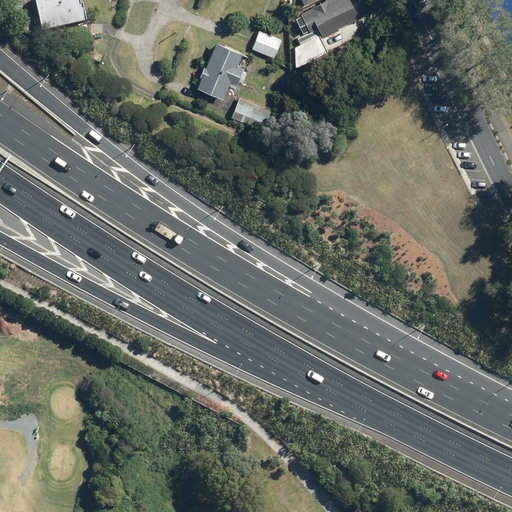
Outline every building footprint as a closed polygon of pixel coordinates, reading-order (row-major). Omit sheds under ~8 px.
[(35,0),(36,3),(42,31),(86,20),(83,4),(80,4),(79,0),(49,0),(47,1),(46,0),(35,0)] [(315,23),(321,37),(338,29),(337,27),(358,16),(350,0),(308,0),(319,21),(315,23)] [(294,46),(295,67),(326,52),(312,23),(293,32),(299,43),(294,46)] [(65,29),(69,47),(91,42),(87,24),(65,29)] [(258,29),(251,48),(272,56),(280,37),(258,29)] [(215,40),(196,86),(223,97),(230,81),(236,84),(243,67),(237,64),(242,51),(215,40)] [(238,96),(230,116),(264,128),(271,108),(238,96)]
